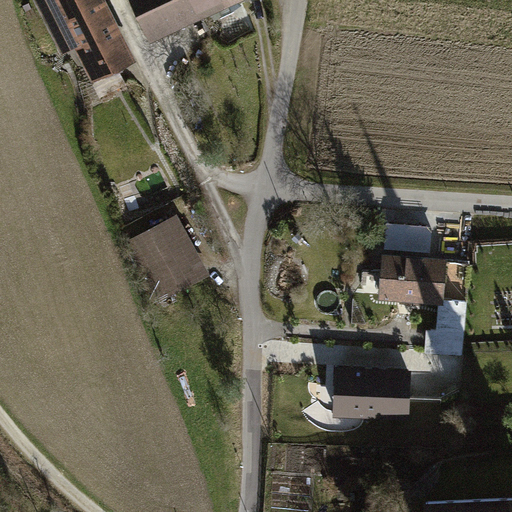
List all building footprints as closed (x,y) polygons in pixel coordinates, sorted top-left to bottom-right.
[(104,0),(30,0),(57,50),(70,44),(89,79),(134,56),(104,0)] [(128,0),(146,35),(216,0),(128,0)] [(174,211),(123,237),(155,298),(206,272),(174,211)] [(442,251),(377,248),(375,296),(435,299),(440,300),(440,296),(442,251)] [(435,299),(430,349),(460,351),(465,298),(440,296),(440,300),(435,299)] [(412,372),(337,368),(334,417),(409,421),(412,372)] [(511,511),(511,497),(434,501),(434,511),(511,511)]
